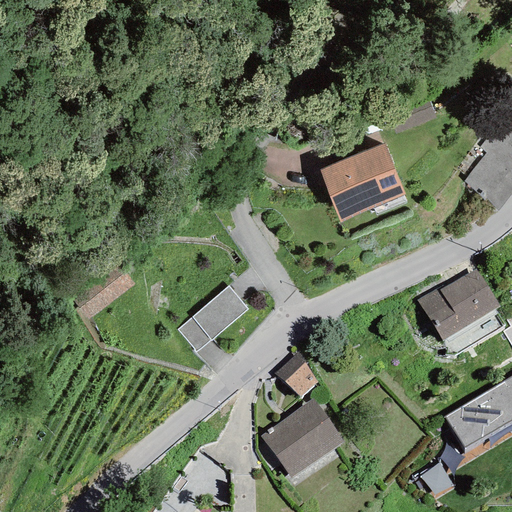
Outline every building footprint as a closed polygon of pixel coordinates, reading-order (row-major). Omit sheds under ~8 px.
[(396,133),(436,118),(429,100),(389,114),(396,133)] [(498,211),(511,193),(511,180),(510,179),(511,176),(511,104),(479,147),(485,153),(464,182),(484,201),(486,199),(498,211)] [(384,144),(320,171),(340,222),(404,195),(384,144)] [(117,261),(71,296),(88,319),(135,283),(117,261)] [(442,285),(416,300),(442,340),(499,307),(475,269),(443,287),(442,285)] [(247,310),(228,287),(176,330),(195,353),(247,310)] [(317,382),(298,352),(274,374),(300,397),(317,382)] [(511,376),(444,417),(464,448),(511,419),(511,376)] [(312,399),(260,437),(291,478),(344,442),(312,399)] [(435,494),(455,480),(442,461),(422,475),(435,494)]
